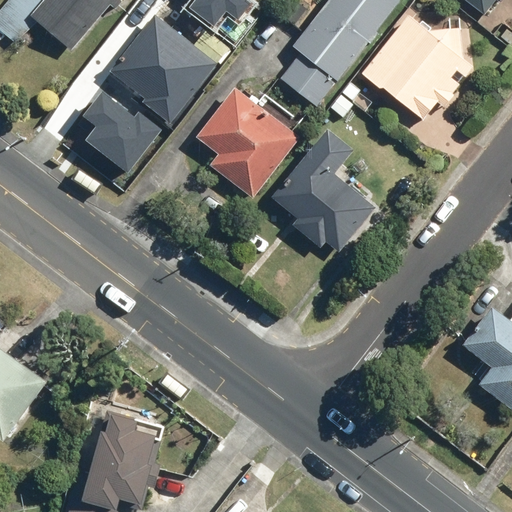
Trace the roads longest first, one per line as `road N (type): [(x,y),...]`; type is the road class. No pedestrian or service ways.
road 1 (primary): [(307,423),(0,186)]
road 2 (residential): [(511,157),(307,423)]
road 3 (primary): [(422,511),(307,423)]
